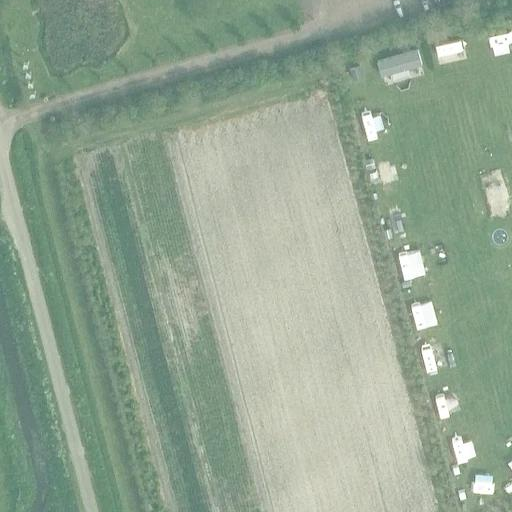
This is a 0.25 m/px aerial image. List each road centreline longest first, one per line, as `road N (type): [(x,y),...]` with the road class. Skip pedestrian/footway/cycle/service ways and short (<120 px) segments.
road 1 (unclassified): [(91,511),(0,146)]
road 2 (unknown): [(0,119),(336,10)]
